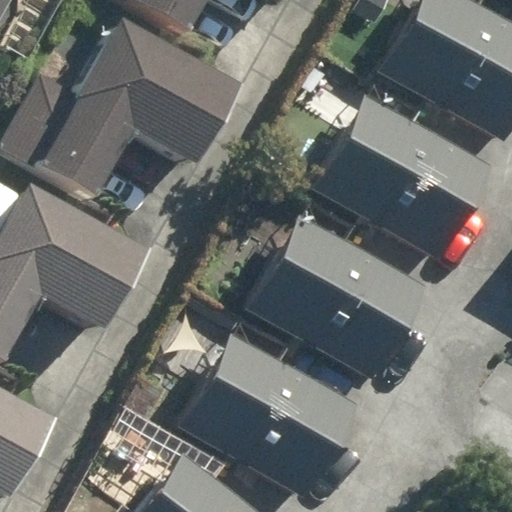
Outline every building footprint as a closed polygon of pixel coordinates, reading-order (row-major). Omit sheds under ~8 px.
[(251,0),(88,0),(84,9),(153,42),(173,0),(237,0),(249,6),(251,0)] [(511,57),(398,0),(387,0),(342,89),(469,153),(511,68),(511,57)] [(511,0),(489,0),(511,11),(511,0)] [(196,80),(69,16),(40,73),(35,70),(0,144),(0,167),(61,196),(93,128),(156,160),(196,80)] [(332,115),(284,209),(411,273),(458,180),(332,115)] [(0,190),(0,362),(0,363),(33,302),(98,337),(142,254),(16,186),(11,196),(0,190)] [(259,230),(212,323),(338,388),(386,295),(259,230)] [(511,253),(492,294),(511,303),(511,253)] [(198,339),(150,432),(277,497),(325,403),(198,339)] [(0,507),(45,425),(0,401),(0,507)] [(219,511),(140,472),(119,511),(219,511)]
